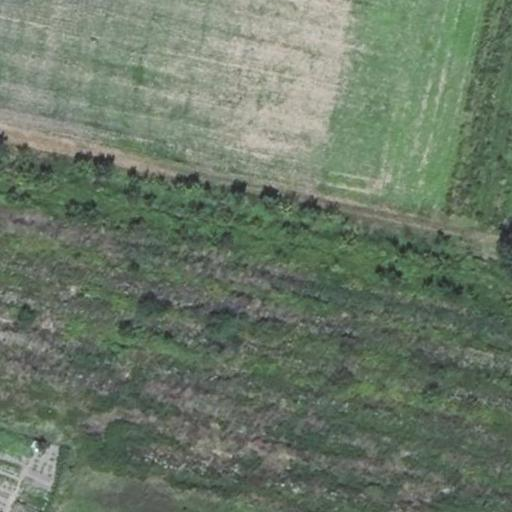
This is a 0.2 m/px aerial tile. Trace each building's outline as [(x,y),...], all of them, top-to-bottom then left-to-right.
[(0,232),(65,247),(70,226),(0,211),(0,232)] [(81,229),(76,248),(167,270),(171,252),(134,243),(133,248),(124,246),(125,240),(81,229)] [(53,260),(48,279),(142,301),(147,282),(53,260)] [(52,314),(55,294),(21,288),(17,308),(52,314)] [(59,321),(246,354),(250,333),(62,299),(59,321)] [(30,382),(124,400),(129,376),(115,373),(120,348),(34,332),(29,356),(34,357),(30,382)] [(243,390),(245,370),(153,363),(152,383),(243,390)] [(257,395),(277,394),(276,380),(256,381),(257,395)] [(292,436),(296,415),(140,383),(136,400),(234,420),(233,424),(261,429),(261,430),(292,436)] [(145,469),(201,473),(203,450),(146,447),(145,469)]
